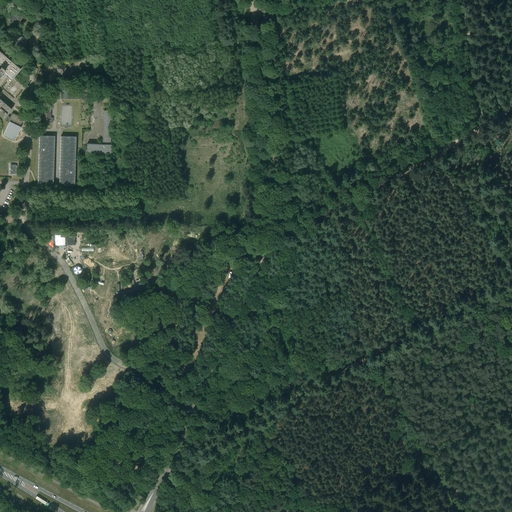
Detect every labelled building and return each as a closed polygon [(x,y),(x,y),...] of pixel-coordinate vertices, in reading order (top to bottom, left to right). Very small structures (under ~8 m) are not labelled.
[(23,17),(15,12),(13,14),(12,14),(12,15),(13,16),(9,22),(13,24),(13,25),(17,27),(23,17)] [(27,37),(15,36),(15,47),(26,48),(27,37)] [(5,69),(4,71),(12,78),(20,68),(0,50),(0,65),(1,66),(1,65),(5,69)] [(1,66),(0,66),(0,112),(9,121),(3,136),(14,141),(21,126),(20,125),(23,119),(12,113),(10,118),(6,115),(7,113),(6,113),(10,109),(0,100),(0,76),(3,74),(2,73),(4,71),(5,69),(1,65),(1,66)] [(62,66),(57,66),(57,70),(59,70),(59,75),(64,75),(64,76),(67,75),(66,71),(65,65),(64,65),(63,65),(62,66)] [(50,109),(42,108),(42,122),(52,122),(53,118),(50,118),(50,109)] [(110,144),(111,114),(103,114),(102,144),(87,143),(87,152),(111,153),(111,144),(110,144)] [(53,185),(55,136),(39,135),(38,184),(53,185)] [(75,185),(76,136),(61,136),(59,185),(75,185)] [(55,245),(66,244),(65,234),(55,234),(55,245)] [(75,234),(66,235),(67,244),(76,244),(75,234)]
